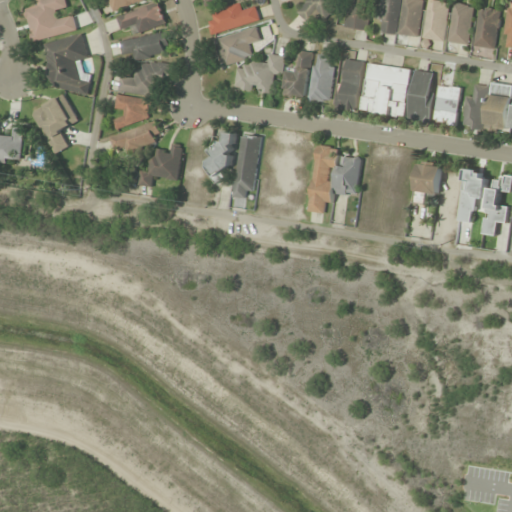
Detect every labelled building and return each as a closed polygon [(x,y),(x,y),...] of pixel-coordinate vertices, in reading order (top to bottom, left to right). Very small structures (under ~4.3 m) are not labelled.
[(79,32),(74,11),(71,12),(68,0),(35,0),(33,1),(35,9),(26,10),(34,42),(79,32)] [(110,0),(116,13),(145,0),(110,0)] [(308,0),(297,11),(310,23),(319,15),(324,20),(342,2),(339,0),(308,0)] [(372,0),(351,0),(346,28),(368,32),(372,0)] [(384,0),(382,34),(421,37),(423,0),(384,0)] [(445,43),(450,2),(435,0),(430,0),(425,40),(445,43)] [(135,26),(139,35),(168,24),(159,2),(119,18),(124,30),(135,26)] [(257,7),(245,10),(242,3),(211,13),(217,34),(261,20),(257,7)] [(475,5),(454,3),(450,43),(470,45),(475,5)] [(475,46),(496,49),(502,10),(481,7),(475,46)] [(217,38),(223,64),(265,55),(259,28),(217,38)] [(45,43),(57,96),(92,88),(89,74),(83,75),(79,61),(91,58),(85,34),(45,43)] [(135,58),(171,54),(169,34),(122,40),(124,56),(134,55),(135,58)] [(308,97),(314,53),(301,51),(298,66),(290,65),(286,94),(308,97)] [(276,76),(284,77),(287,56),(271,54),(269,65),(242,60),(237,89),(273,95),(276,76)] [(337,56),(317,54),(312,101),(332,104),(337,56)] [(340,109),(359,111),(366,62),(346,59),(340,109)] [(120,92),(159,96),(161,82),(171,83),(173,65),(140,61),(138,78),(122,76),(120,92)] [(412,69),(369,64),(364,113),(407,118),(412,69)] [(409,120),(429,123),(437,73),(417,70),(409,120)] [(508,133),(511,104),(511,85),(494,83),(487,130),(508,133)] [(468,95),(464,127),(485,130),(490,87),(477,85),(476,96),(468,95)] [(437,122),(458,125),(462,88),(440,86),(437,122)] [(33,111),(55,155),(71,147),(63,130),(80,122),(67,95),(33,111)] [(116,110),(125,111),(124,119),(117,119),(117,122),(149,126),(152,100),(118,95),(116,110)] [(124,149),(127,157),(162,144),(154,122),(113,137),(118,151),(124,149)] [(0,134),(0,161),(25,162),(26,128),(15,128),(14,136),(0,134)] [(237,134),(226,132),(225,141),(215,140),(210,179),(230,182),(237,134)] [(248,191),(255,192),(262,137),(242,134),(234,197),(247,198),(248,191)] [(179,181),(184,145),(174,143),(173,152),(155,149),(152,171),(142,170),(140,185),(154,187),(155,177),(179,181)] [(309,212),(325,214),(327,203),(333,205),(335,193),(358,197),(363,160),(340,157),(341,148),(318,145),(309,212)] [(427,195),(439,196),(442,165),(418,163),(415,204),(426,205),(427,195)] [(459,221),(473,223),(475,211),(484,212),(490,173),(468,169),(459,221)] [(511,207),(501,206),(503,191),(511,192),(511,176),(494,174),(487,234),(497,236),(499,223),(508,224),(511,207)]
